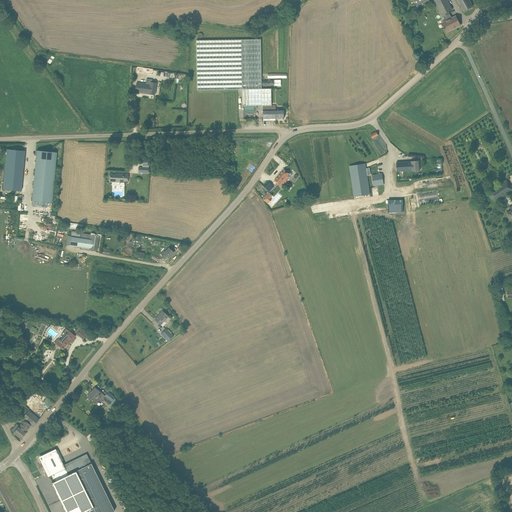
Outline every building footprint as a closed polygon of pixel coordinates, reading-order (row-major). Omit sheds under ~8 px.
[(445,27),(443,28),(444,29),(445,28),(446,32),(460,25),(458,21),(456,16),(452,18),(448,12),(452,10),(446,0),(434,0),(442,15),(446,21),(442,23),(445,27)] [(457,0),(463,11),(473,6),(469,0),(457,0)] [(261,38),(197,39),(198,89),(242,88),(243,105),(272,104),(271,88),(262,88),(262,85),(262,80),(261,38)] [(156,83),(152,82),(153,80),(147,79),(146,84),(137,83),(136,92),(155,95),(156,83)] [(263,110),(263,118),(284,118),(284,110),(276,110),(276,106),(263,106),(263,110)] [(25,151),(7,149),(3,189),(21,191),(25,151)] [(57,152),(37,150),(32,201),(52,203),(57,152)] [(411,161),(396,162),(397,171),(411,170),(411,171),(420,170),(419,160),(410,161),(411,161)] [(349,166),(354,196),(370,194),(365,163),(349,166)] [(290,173),(289,173),(284,169),(275,180),(282,187),(287,182),(286,182),(289,179),(292,175),(290,173)] [(109,173),(109,182),(113,182),(112,185),(119,186),(119,182),(128,182),(128,174),(115,173),(115,174),(112,174),(112,173),(109,173)] [(372,174),(374,186),(384,184),(382,173),(372,174)] [(511,188),(506,180),(487,193),(492,201),(494,199),(495,201),(511,190),(511,188)] [(264,186),(269,192),(274,187),(269,181),(264,186)] [(269,192),(263,198),(263,200),(268,204),(272,200),(270,199),(273,196),(269,192)] [(388,200),(388,212),(403,212),(403,200),(388,200)] [(70,246),(97,250),(99,236),(72,232),(70,246)] [(164,254),(162,257),(165,260),(167,257),(168,258),(174,252),(169,248),(163,253),(164,254)] [(154,319),(160,325),(164,321),(167,324),(171,319),(168,316),(162,311),(154,319)] [(79,327),(75,332),(83,339),(87,334),(79,327)] [(58,339),(55,342),(63,349),(70,341),(71,341),(75,336),(66,328),(60,335),(62,337),(60,340),(58,339)] [(163,332),(170,339),(173,336),(166,329),(163,332)] [(29,410),(39,419),(43,414),(32,406),(37,400),(47,408),(48,408),(52,402),(33,387),(21,403),(29,410)] [(92,400),(91,400),(92,400),(94,401),(98,396),(100,397),(102,394),(95,388),(88,396),(92,400)] [(108,392),(105,396),(111,401),(114,397),(108,392)] [(33,427),(39,419),(29,410),(22,418),(24,420),(20,426),(19,425),(19,426),(16,424),(11,431),(13,433),(20,439),(26,431),(31,425),(33,427)] [(44,460),(41,462),(48,477),(52,475),(55,481),(52,482),(66,511),(82,511),(93,507),(95,511),(110,511),(114,510),(86,454),(64,465),(56,450),(42,457),(44,460)]
